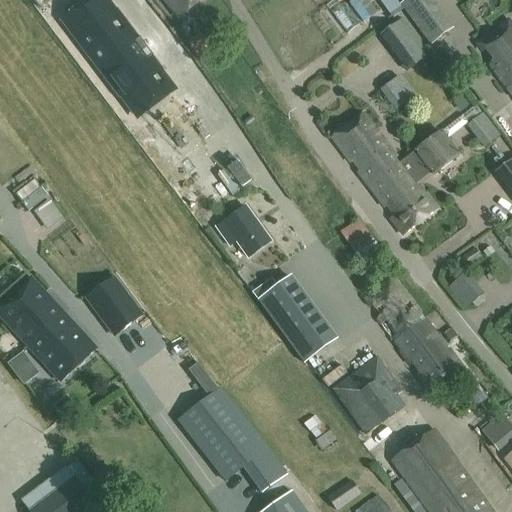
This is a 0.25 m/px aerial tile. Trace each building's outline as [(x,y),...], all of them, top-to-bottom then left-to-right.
[(54,12),(72,0),(55,0),(49,4),(54,12)] [(109,0),(89,0),(63,19),(120,96),(122,95),(139,118),(175,91),(151,58),(153,56),(140,38),(138,40),(109,0)] [(165,0),(179,18),(201,0),(165,0)] [(403,10),(395,0),(378,0),(392,18),(403,10)] [(474,26),(502,9),(496,0),(475,0),(462,8),(474,26)] [(453,28),(441,13),(433,19),(419,30),(431,46),(445,35),(453,28)] [(430,55),(403,19),(380,36),(407,72),(430,55)] [(511,26),(508,21),(500,27),(501,29),(487,40),(485,38),(477,45),(482,52),(486,50),(493,59),(490,66),(495,73),(501,68),(506,75),(500,79),(511,95),(511,26)] [(166,174),(199,154),(167,103),(134,123),(166,174)] [(369,119),(336,141),(356,171),(363,168),(370,178),(365,184),(367,187),(396,165),(393,162),(389,165),(381,154),(389,149),(369,119)] [(445,131),(455,144),(469,134),(459,121),(445,131)] [(396,165),(367,187),(378,200),(377,202),(383,210),(386,208),(392,216),(387,222),(401,242),(435,216),(417,192),(413,190),(412,188),(430,174),(433,177),(461,156),(441,131),(413,153),(396,166),(396,165)] [(270,242),(245,207),(217,228),(230,246),(236,241),(248,258),(270,242)] [(375,244),(359,221),(339,234),(354,257),(355,257),(366,273),(385,261),(375,244)] [(465,269),(482,257),(475,249),(458,260),(465,269)] [(252,269),(241,278),(250,289),(261,280),(252,269)] [(293,275),(261,299),(262,299),(306,360),(328,343),(337,337),(293,275)] [(142,317),(113,278),(92,294),(121,333),(142,317)] [(462,368),(391,278),(363,299),(370,308),(371,306),(375,311),(379,316),(376,319),(410,364),(413,362),(421,373),(418,375),(431,392),(462,368)] [(0,316),(28,347),(61,317),(58,313),(57,307),(32,279),(0,308),(0,316)] [(61,317),(28,347),(61,383),(97,350),(70,320),(67,323),(61,317)] [(366,435),(405,406),(397,395),(401,392),(377,358),(333,390),(366,435)] [(243,467),(263,492),(287,475),(219,388),(218,389),(219,390),(191,411),(178,421),(225,481),(243,467)] [(242,409),(260,400),(255,390),(236,399),(242,409)] [(330,431),(329,431),(315,415),(304,424),(317,440),(315,441),(322,451),(337,440),(330,431)] [(511,415),(489,434),(501,450),(511,441),(511,415)] [(492,511),(434,431),(393,461),(430,511),(492,511)] [(83,511),(104,496),(78,462),(66,470),(65,468),(22,501),(29,511),(30,511),(83,511)] [(336,511),(361,494),(352,481),(326,498),(336,511)] [(423,511),(401,481),(393,486),(412,511),(423,511)] [(305,511),(303,509),(291,492),(273,506),(264,511),(305,511)] [(390,511),(377,496),(354,511),(390,511)]
